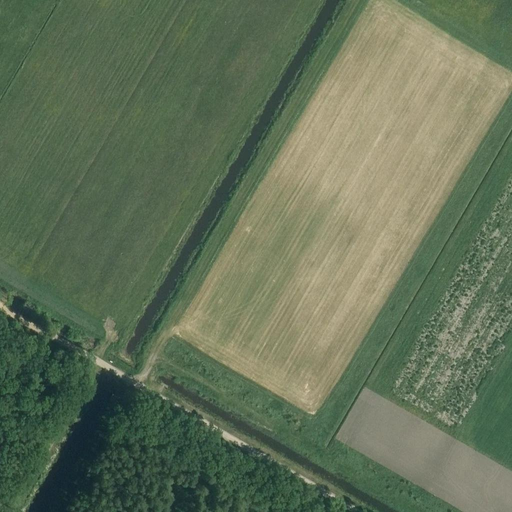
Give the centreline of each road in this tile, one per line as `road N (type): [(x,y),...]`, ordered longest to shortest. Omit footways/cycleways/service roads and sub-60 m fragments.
road 1 (track): [(358,511),(104,366)]
road 2 (track): [(18,511),(104,366)]
road 3 (track): [(104,366),(0,303)]
